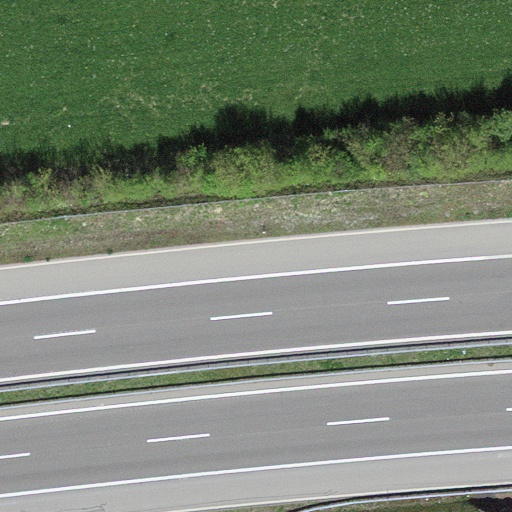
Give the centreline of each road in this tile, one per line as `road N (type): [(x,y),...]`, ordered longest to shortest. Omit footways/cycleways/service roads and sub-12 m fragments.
road 1 (motorway): [(0,457),(511,409)]
road 2 (motorway): [(511,293),(0,341)]
